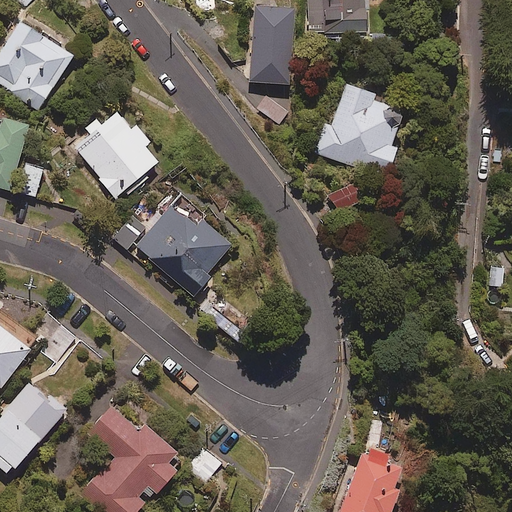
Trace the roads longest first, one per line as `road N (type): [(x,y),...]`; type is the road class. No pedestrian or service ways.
road 1 (residential): [(315,401),(319,305),(295,234),(117,0)]
road 2 (residential): [(0,235),(44,247),(231,389),(276,404),(315,401)]
road 3 (residential): [(476,163),(478,0)]
